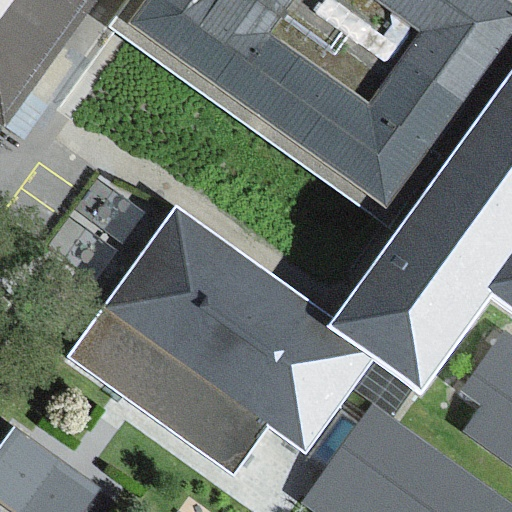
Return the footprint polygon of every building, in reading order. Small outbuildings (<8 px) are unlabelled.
[(0,0),(0,119),(88,0),(0,0)] [(147,0),(122,35),(376,216),(511,26),(511,17),(487,0),(147,0)] [(511,55),(322,320),(308,339),(361,377),(412,413),(483,315),(511,336),(511,55)] [(301,461),(361,377),(308,339),(322,320),(172,213),(62,365),(226,483),(262,434),(301,461)] [(511,344),(499,336),(455,397),(478,414),(462,437),(511,472),(511,344)] [(507,511),(369,416),(302,507),(308,511),(507,511)] [(0,448),(0,501),(15,511),(83,511),(93,498),(8,438),(0,448)]
